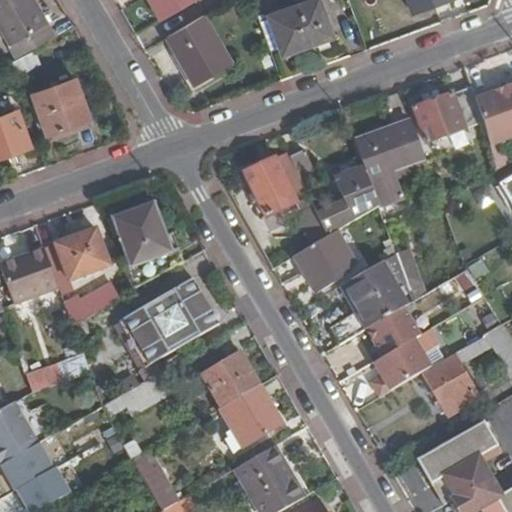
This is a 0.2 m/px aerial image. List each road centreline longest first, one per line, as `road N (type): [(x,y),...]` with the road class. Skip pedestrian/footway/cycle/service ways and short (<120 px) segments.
road 1 (residential): [(173,150),(379,511)]
road 2 (residential): [(173,150),(511,24)]
road 3 (residential): [(0,213),(173,150)]
road 4 (residential): [(86,0),(173,150)]
